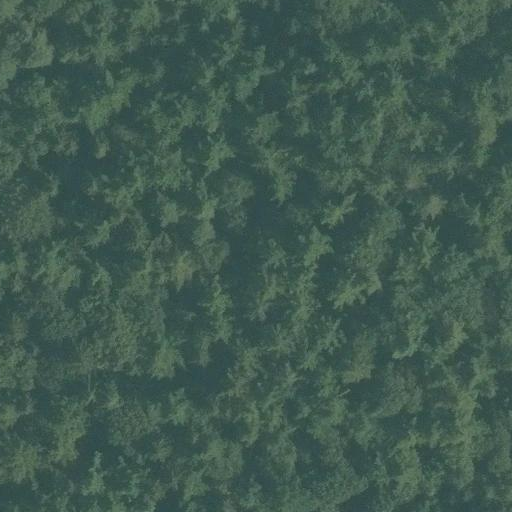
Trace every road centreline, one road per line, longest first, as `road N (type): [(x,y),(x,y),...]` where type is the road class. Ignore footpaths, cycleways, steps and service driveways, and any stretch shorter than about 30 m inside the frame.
road 1 (track): [(171,278),(165,242),(63,67),(36,0)]
road 2 (track): [(0,413),(171,278)]
road 3 (track): [(382,0),(511,31)]
